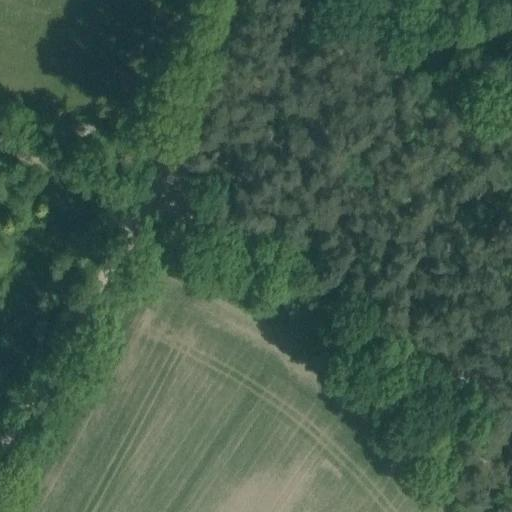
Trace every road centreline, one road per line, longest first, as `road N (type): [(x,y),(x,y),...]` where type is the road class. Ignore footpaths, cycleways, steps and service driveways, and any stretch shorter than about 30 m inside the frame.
road 1 (unclassified): [(511,485),(278,263),(145,196)]
road 2 (track): [(0,458),(145,196)]
road 3 (track): [(145,196),(232,0)]
road 4 (track): [(0,139),(145,196)]
